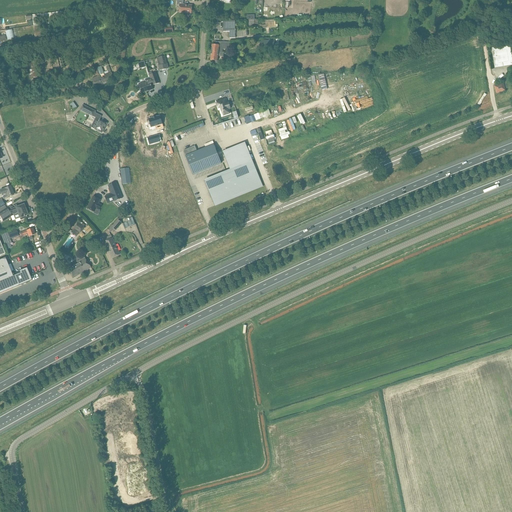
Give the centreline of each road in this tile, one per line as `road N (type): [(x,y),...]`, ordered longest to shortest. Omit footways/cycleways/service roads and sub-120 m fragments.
road 1 (motorway): [(0,421),(278,277),(511,178)]
road 2 (motorway): [(511,146),(267,250),(0,387)]
road 3 (tertiary): [(70,301),(497,121)]
road 4 (unclassified): [(134,372),(511,200)]
road 5 (residential): [(46,235),(65,222),(124,117),(192,84),(205,0)]
road 6 (unclassified): [(22,511),(16,442),(134,372)]
road 7 (unclassified): [(166,511),(134,372)]
